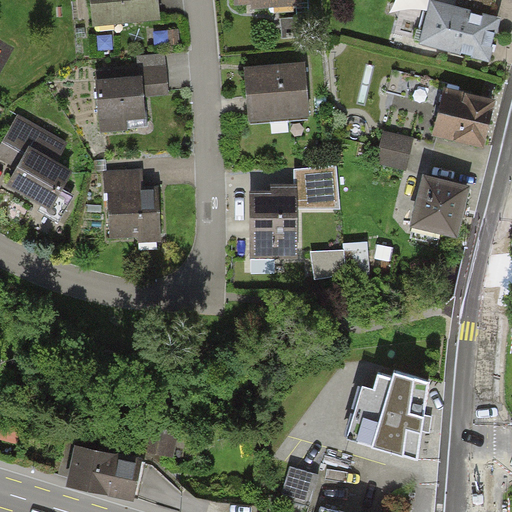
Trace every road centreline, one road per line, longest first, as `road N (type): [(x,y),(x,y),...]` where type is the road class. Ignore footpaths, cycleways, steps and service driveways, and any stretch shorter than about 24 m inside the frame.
road 1 (residential): [(0,251),(107,294),(179,301),(200,293),(213,258),(200,0)]
road 2 (tertiary): [(470,463),(478,332),(511,180)]
